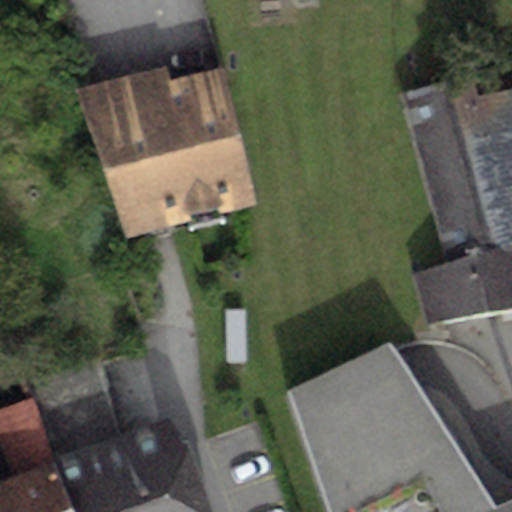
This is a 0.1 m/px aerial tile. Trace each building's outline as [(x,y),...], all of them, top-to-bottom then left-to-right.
[(167,67),(76,90),(127,241),(257,205),(225,68),(172,81),(167,67)] [(474,80),(400,102),(445,265),(409,275),(427,324),(511,310),(511,191),(511,188),(511,187),(511,88),(479,96),(474,80)] [(511,511),(511,500),(499,507),(387,345),(286,391),(325,511),(511,511)] [(71,511),(212,511),(189,447),(167,417),(121,433),(98,361),(20,383),(25,399),(0,409),(0,443),(12,477),(51,461),(71,511)] [(0,481),(12,477),(0,443),(0,481)] [(0,481),(0,511),(71,511),(51,461),(12,477),(0,481)]
